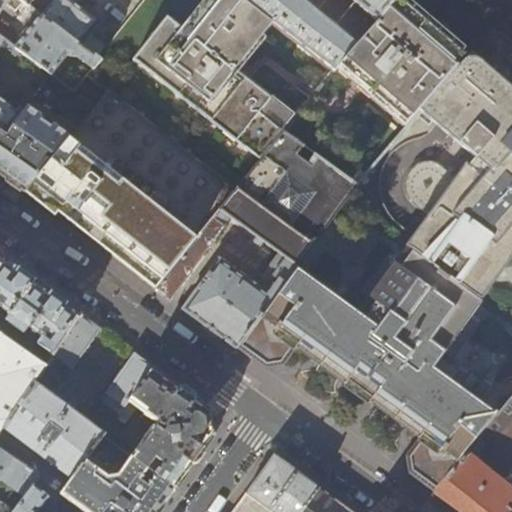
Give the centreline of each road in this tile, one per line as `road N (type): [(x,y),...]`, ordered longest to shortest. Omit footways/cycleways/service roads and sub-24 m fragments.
road 1 (residential): [(0,216),(266,410)]
road 2 (residential): [(266,410),(406,511)]
road 3 (residential): [(194,511),(266,410)]
